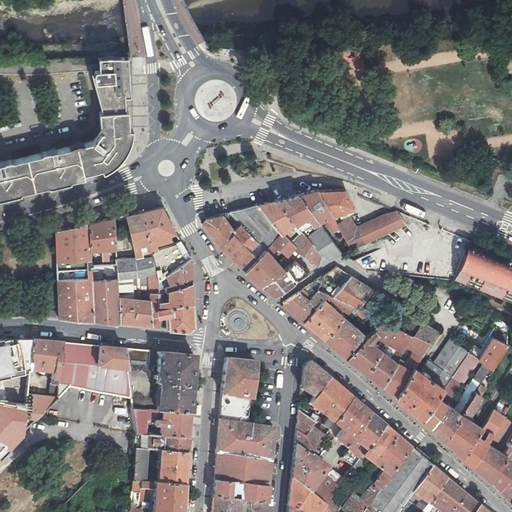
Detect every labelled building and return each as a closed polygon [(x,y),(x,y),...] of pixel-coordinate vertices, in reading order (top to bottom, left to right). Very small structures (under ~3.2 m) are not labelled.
[(75,139),(83,171),(99,168),(101,171),(107,169),(117,162),(127,150),(129,146),(131,142),(132,130),(132,126),(128,126),(126,97),(129,96),(126,57),(97,59),(97,68),(95,68),(93,69),(92,71),(92,74),(101,110),(98,111),(100,129),(92,139),(84,141),(83,140),(82,139),(80,139),(75,139)] [(83,174),(83,171),(75,139),(70,142),(69,143),(68,145),(56,149),(55,147),(41,151),(41,152),(14,159),(13,157),(0,160),(0,198),(9,198),(20,194),(19,192),(22,191),(22,189),(49,183),(50,184),(53,183),(54,187),(65,185),(68,182),(67,180),(71,179),(71,177),(83,174)] [(298,194),(314,217),(317,221),(323,217),(329,213),(316,189),(305,192),(298,194)] [(317,189),(316,189),(329,213),(349,206),(350,205),(344,189),(324,189),(317,189)] [(299,229),(314,217),(298,194),(286,197),(274,200),(288,215),(299,229)] [(257,204),(268,217),(280,233),(285,236),(290,241),(301,230),(299,229),(288,215),(274,200),(266,202),(257,204)] [(242,208),(229,211),(239,222),(232,230),(219,213),(203,217),(200,221),(219,245),(229,256),(243,269),(262,247),(280,233),(268,217),(257,204),(242,208)] [(142,211),(151,249),(157,247),(157,243),(171,239),(170,235),(175,232),(171,224),(161,207),(142,211)] [(350,216),(336,224),(339,230),(350,249),(351,248),(372,239),(380,235),(405,224),(395,210),(356,227),(350,216)] [(121,232),(113,233),(114,261),(134,258),(133,256),(147,252),(147,250),(151,249),(142,211),(126,215),(132,249),(122,250),(121,232)] [(337,231),(339,230),(336,224),(329,213),(323,217),(333,230),(335,229),(337,231)] [(110,265),(114,265),(114,261),(113,233),(113,218),(89,224),(91,265),(102,265),(101,258),(105,257),(105,249),(109,248),(110,265)] [(110,265),(102,265),(91,265),(89,224),(54,232),(57,312),(57,318),(70,319),(105,322),(119,323),(118,321),(117,303),(116,281),(135,277),(147,274),(156,272),(153,257),(134,260),(134,258),(114,261),(114,265),(110,265)] [(306,236),(309,240),(320,252),(320,253),(327,258),(340,253),(320,225),(306,236)] [(320,252),(309,240),(306,236),(301,230),(290,241),(294,244),(303,252),(318,265),(320,253),(320,252)] [(282,268),(279,265),(268,254),(277,245),(286,253),(294,244),(290,241),(285,236),(280,233),(262,247),(243,269),(253,278),(260,284),(282,268)] [(388,272),(390,257),(384,245),(377,249),(372,239),(351,248),(356,258),(353,260),(364,269),(388,272)] [(157,279),(189,258),(185,250),(179,240),(157,247),(151,249),(153,257),(156,272),(157,279)] [(505,260),(467,244),(453,278),(511,302),(511,257),(510,257),(505,260)] [(157,293),(191,281),(190,269),(189,258),(157,279),(157,293)] [(282,268),(289,264),(286,259),(279,265),(282,268)] [(295,260),(289,264),(282,268),(260,284),(267,289),(273,295),(308,272),(295,260)] [(344,280),(349,274),(335,265),(330,269),(344,280)] [(147,281),(149,303),(155,304),(155,308),(192,302),(191,292),(191,281),(157,293),(157,279),(156,272),(147,274),(147,281)] [(332,295),(336,290),(322,273),(320,275),(316,288),(326,292),(332,295)] [(147,281),(147,274),(135,277),(135,284),(147,281)] [(369,287),(349,274),(344,280),(339,286),(336,290),(332,295),(353,305),(369,287)] [(130,310),(137,309),(135,284),(135,277),(116,281),(117,303),(129,304),(130,310)] [(307,299),(316,289),(310,282),(297,291),(307,299)] [(326,292),(316,288),(316,289),(307,299),(297,291),(281,302),(295,314),(302,320),(320,299),(322,296),(326,292)] [(349,309),(353,305),(332,295),(326,292),(322,296),(347,312),(349,309)] [(341,319),(320,299),(302,320),(315,331),(324,338),(341,319)] [(155,308),(158,315),(167,313),(168,328),(189,330),(193,325),(192,315),(192,302),(155,308)] [(129,304),(117,303),(118,321),(132,322),(138,322),(137,309),(130,310),(129,304)] [(150,326),(155,326),(160,327),(160,323),(158,323),(158,315),(155,308),(155,304),(149,303),(150,314),(150,326)] [(353,312),(349,309),(347,312),(341,319),(324,338),(346,357),(364,337),(371,329),(381,319),(377,316),(368,325),(363,321),(355,329),(353,327),(354,326),(347,320),(353,312)] [(412,334),(421,321),(403,310),(396,322),(405,327),(403,330),(412,335),(412,334)] [(402,351),(405,346),(412,335),(403,330),(381,319),(371,329),(385,341),(384,342),(402,351)] [(412,334),(428,343),(429,343),(436,331),(421,321),(412,334)] [(405,346),(412,350),(421,355),(428,343),(412,334),(412,335),(405,346)] [(346,357),(381,384),(395,362),(364,337),(346,357)] [(29,339),(0,340),(0,350),(7,351),(3,396),(23,397),(23,395),(26,367),(29,339)] [(60,342),(29,339),(26,367),(51,369),(51,379),(56,379),(60,342)] [(421,419),(451,377),(469,352),(448,339),(433,363),(427,360),(418,373),(413,369),(396,396),(421,419)] [(483,362),(459,399),(466,404),(474,392),(479,384),(505,343),(495,339),(481,361),(483,362)] [(128,399),(124,369),(95,365),(97,346),(60,342),(56,379),(56,384),(54,399),(68,386),(128,399)] [(121,348),(97,346),(95,365),(124,369),(121,348)] [(192,354),(121,348),(124,369),(128,399),(130,409),(145,410),(158,411),(163,411),(187,412),(192,354)] [(396,396),(413,369),(421,355),(412,350),(404,367),(395,362),(381,384),(396,396)] [(451,377),(457,381),(470,361),(474,364),(478,358),(469,352),(451,377)] [(268,460),(272,428),(253,425),(244,424),(253,362),(224,358),(221,375),(220,382),(215,453),(268,460)] [(301,366),(298,391),(304,395),(306,392),(311,396),(325,378),(306,361),(301,366)] [(430,427),(445,403),(460,383),(457,381),(451,377),(421,419),(430,427)] [(348,397),(325,378),(311,396),(307,402),(325,417),(330,421),(348,397)] [(484,388),(479,384),(474,392),(466,404),(460,413),(444,439),(463,456),(476,435),(480,427),(466,418),(477,402),(479,395),(484,388)] [(20,433),(54,399),(49,398),(23,395),(23,397),(20,433)] [(23,397),(3,396),(1,418),(0,433),(0,452),(20,433),(23,397)] [(345,448),(348,451),(354,443),(362,448),(380,424),(348,397),(330,421),(334,424),(325,438),(328,441),(331,438),(345,448)] [(466,404),(459,399),(457,402),(460,405),(456,411),(460,413),(466,404)] [(444,439),(460,413),(456,411),(445,403),(430,427),(444,439)] [(489,480),(511,444),(511,431),(504,443),(507,445),(501,453),(490,445),(494,440),(495,441),(511,415),(511,407),(510,405),(503,416),(472,464),(489,480)] [(145,410),(130,409),(133,434),(143,434),(145,410)] [(472,464),(503,416),(491,409),(480,427),(486,431),(481,438),(476,435),(463,456),(472,464)] [(296,412),(294,429),(301,435),(307,425),(312,418),(313,415),(301,410),(298,413),(296,412)] [(163,411),(163,415),(162,420),(153,419),(152,426),(162,426),(161,435),(186,437),(187,412),(163,411)] [(330,421),(325,417),(322,421),(313,415),(312,418),(325,428),(330,421)] [(324,446),(328,441),(325,438),(334,424),(330,421),(325,428),(320,434),(316,440),(324,446)] [(362,448),(356,456),(340,478),(331,489),(342,498),(348,490),(347,489),(368,461),(370,462),(391,433),(380,424),(362,448)] [(320,434),(307,425),(301,435),(294,429),(292,444),(307,453),(316,440),(320,434)] [(343,511),(358,511),(406,446),(391,433),(370,462),(379,469),(357,498),(351,493),(339,509),(343,511)] [(133,448),(184,452),(186,437),(161,435),(143,434),(133,434),(133,448)] [(340,478),(334,472),(327,481),(318,474),(324,465),(317,459),(327,448),(324,446),(316,440),(307,453),(292,444),(289,477),(322,502),(329,492),(331,489),(340,478)] [(511,454),(511,444),(489,480),(498,489),(511,467),(511,458),(510,458),(511,454)] [(406,446),(358,511),(393,511),(409,491),(429,465),(406,446)] [(133,448),(131,479),(182,483),(184,452),(133,448)] [(348,451),(345,448),(338,457),(342,461),(334,472),(340,478),(356,456),(348,451)] [(265,486),(268,460),(215,453),(213,479),(230,481),(237,482),(265,486)] [(429,465),(409,491),(419,498),(408,511),(418,511),(443,478),(429,465)] [(511,502),(511,500),(511,467),(498,489),(511,502)] [(300,511),(305,507),(312,511),(314,511),(320,504),(322,502),(289,477),(286,505),(295,511),(300,511)] [(468,511),(474,504),(443,478),(418,511),(468,511)] [(127,511),(179,511),(182,483),(131,479),(130,479),(129,491),(138,491),(138,488),(152,489),(150,510),(128,508),(127,511)] [(213,479),(211,496),(228,498),(230,481),(213,479)] [(237,482),(230,481),(228,498),(233,499),(236,499),(237,482)] [(265,486),(237,482),(236,499),(248,501),(263,503),(265,486)] [(320,504),(330,511),(332,511),(340,501),(329,492),(322,502),(320,504)] [(211,496),(210,511),(231,511),(233,499),(228,498),(211,496)] [(262,511),(263,503),(248,501),(247,508),(239,507),(238,511),(262,511)]
